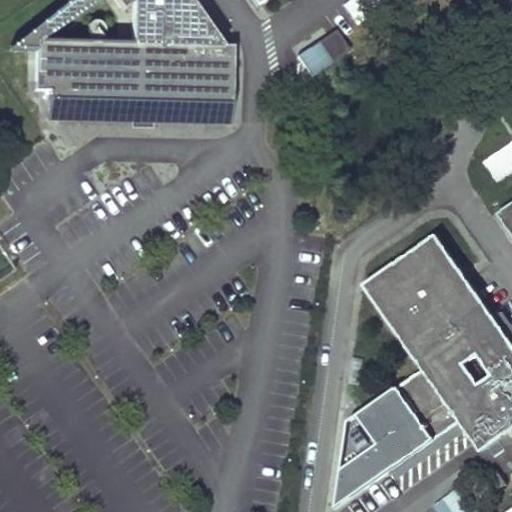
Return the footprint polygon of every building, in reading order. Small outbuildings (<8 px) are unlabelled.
[(32,53),(31,90),(49,91),(49,102),(228,107),(229,51),(213,51),(177,0),(78,0),(3,53),(32,53)] [(312,81),(350,52),(333,31),(296,60),(312,81)] [(497,185),(511,174),(511,143),(483,164),(497,185)] [(511,339),(437,231),(364,281),(422,366),(347,418),(331,506),(460,418),(478,445),(484,441),(493,454),(503,447),(511,460),(511,339)] [(437,448),(388,476),(396,490),(445,463),(437,448)] [(485,494),(504,481),(494,467),(476,480),(485,494)]
